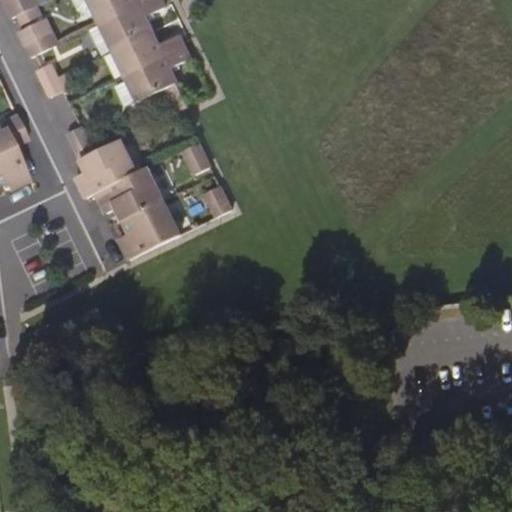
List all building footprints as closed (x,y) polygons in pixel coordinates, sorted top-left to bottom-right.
[(18,18),(41,7),(37,0),(21,0),(7,7),(14,20),(18,18)] [(156,0),(76,0),(76,2),(79,9),(88,13),(95,10),(102,26),(156,0)] [(165,10),(160,0),(156,0),(102,26),(91,32),(103,56),(114,51),(153,32),(147,19),(165,10)] [(18,18),(23,27),(45,16),(41,7),(18,18)] [(20,34),(27,47),(53,34),(47,20),(24,31),(20,34)] [(184,49),(179,39),(160,47),(153,32),(114,51),(127,77),(184,49)] [(59,47),(53,34),(27,47),(33,60),(38,58),(59,47)] [(190,61),(184,49),(127,77),(140,104),(141,103),(163,92),(177,85),(171,70),(190,61)] [(51,99),(65,92),(58,78),(52,66),(43,70),(39,72),(51,99)] [(184,112),(189,109),(177,85),(163,92),(175,116),(184,112)] [(0,132),(0,182),(3,181),(8,191),(29,181),(14,148),(28,141),(16,117),(2,125),(5,130),(0,132)] [(69,135),(81,161),(95,155),(82,129),(69,135)] [(88,199),(99,194),(138,176),(122,142),(95,155),(81,161),(87,174),(78,178),(88,199)] [(212,169),(200,145),(185,153),(197,177),(212,169)] [(149,170),(138,176),(99,194),(109,215),(119,210),(124,222),(164,202),(149,170)] [(233,213),(221,188),(206,196),(217,220),(233,213)] [(121,241),(131,262),(182,238),(164,202),(124,222),(131,236),(121,241)]
